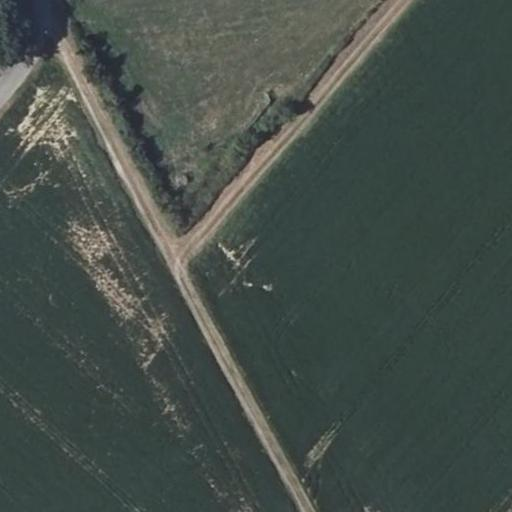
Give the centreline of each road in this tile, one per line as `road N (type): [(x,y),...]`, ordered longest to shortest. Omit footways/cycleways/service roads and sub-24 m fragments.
road 1 (track): [(48,24),(308,511)]
road 2 (track): [(175,258),(401,0)]
